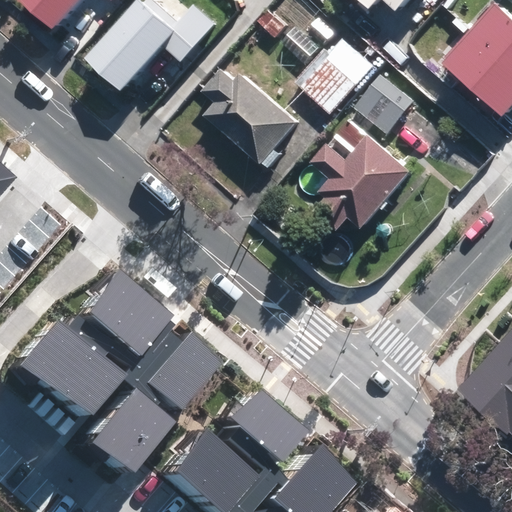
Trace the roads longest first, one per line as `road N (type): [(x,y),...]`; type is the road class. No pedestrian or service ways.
road 1 (secondary): [(364,385),(0,69)]
road 2 (residential): [(364,385),(511,218)]
road 3 (secondary): [(509,511),(364,385)]
